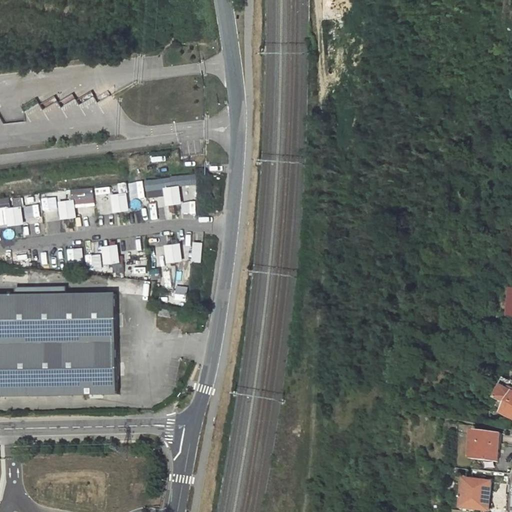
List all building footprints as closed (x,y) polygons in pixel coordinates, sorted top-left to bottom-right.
[(323,0),(324,18),(343,18),(341,0),(323,0)] [(180,202),(179,189),(169,190),(170,203),(180,202)] [(118,210),(128,209),(126,195),(116,196),(118,210)] [(63,203),(65,217),(75,216),(73,202),(63,203)] [(21,208),(11,210),(13,223),(23,222),(21,208)] [(204,245),(195,244),(193,263),(202,264),(204,245)] [(180,249),(169,250),(171,264),(181,263),(180,249)] [(117,250),(107,252),(109,265),(119,264),(117,250)] [(174,286),(172,304),(188,306),(191,288),(174,286)] [(0,398),(119,397),(118,296),(80,297),(80,288),(17,289),(17,297),(0,297),(0,398)] [(170,312),(159,311),(158,318),(169,319),(170,312)] [(511,389),(506,387),(500,397),(510,402),(504,413),(511,417),(511,389)] [(477,459),(501,461),(504,434),(480,431),(477,459)] [(492,510),(494,481),(470,479),(467,508),(492,510)]
